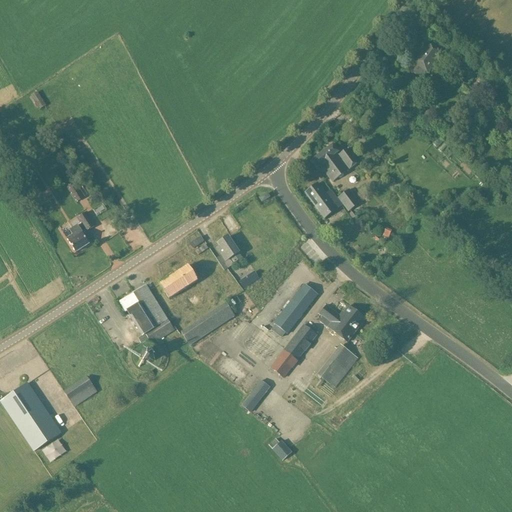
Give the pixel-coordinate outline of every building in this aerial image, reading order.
[(439,62),(437,60),(441,55),(424,42),(419,50),(420,54),(413,63),(417,66),(412,73),(417,77),(423,76),(426,72),(427,73),(431,68),(434,70),(439,62)] [(461,60),(455,69),(469,79),(469,78),(472,81),(477,74),(474,72),(479,64),(457,48),(453,54),(461,60)] [(31,95),(35,109),(45,107),(41,92),(31,95)] [(320,167),(332,183),(359,163),(348,149),(338,156),(337,154),(339,153),(333,145),(313,160),(319,168),(320,167)] [(75,183),(67,188),(76,203),(85,198),(75,183)] [(326,195),(318,184),(304,194),(324,220),(342,206),(331,191),(326,195)] [(360,204),(349,190),(338,199),(348,212),(360,204)] [(270,199),(267,194),(259,199),(262,204),(270,199)] [(80,225),(78,227),(70,232),(72,236),(66,240),(75,254),(89,245),(83,234),(85,232),(86,233),(96,226),(87,212),(76,219),(80,225)] [(204,236),(191,243),(198,256),(210,250),(204,236)] [(223,252),(220,254),(215,257),(223,269),(225,268),(223,264),(225,262),(231,259),(234,264),(242,259),(239,254),(228,237),(217,244),(223,252)] [(268,251),(261,257),(267,264),(274,258),(268,251)] [(197,282),(188,267),(179,273),(189,288),(197,282)] [(245,288),(261,280),(256,270),(240,278),(245,288)] [(179,294),(189,288),(179,273),(169,279),(179,294)] [(169,301),(179,294),(169,279),(159,286),(169,301)] [(306,285),(301,290),(300,289),(280,315),(294,326),(314,300),(313,299),(318,294),(306,285)] [(157,342),(174,332),(146,286),(119,302),(126,313),(126,312),(141,337),(138,339),(142,344),(149,340),(150,342),(155,339),(157,342)] [(226,304),(181,334),(189,347),(235,318),(226,304)] [(349,307),(344,313),(342,312),(339,316),(326,306),(319,315),(322,318),(319,322),(347,343),(365,320),(349,307)] [(210,335),(191,348),(194,352),(213,340),(212,338),(237,321),(235,318),(210,335)] [(304,325),(283,351),(269,369),(283,380),(297,362),(317,336),(304,325)] [(358,359),(340,346),(317,375),(335,389),(358,359)] [(151,362),(152,355),(152,354),(149,353),(146,351),(143,352),(141,355),(141,360),(143,362),(145,363),(148,363),(151,362)] [(94,403),(101,398),(86,377),(64,392),(74,409),(91,397),(94,403)] [(261,381),(257,386),(249,397),(241,407),(250,414),(270,389),(261,381)] [(27,384),(0,403),(34,453),(61,434),(27,384)] [(285,461),(294,453),(278,437),(269,446),(285,461)]
